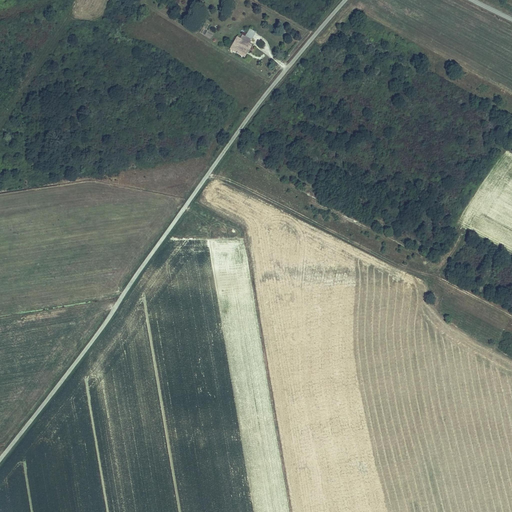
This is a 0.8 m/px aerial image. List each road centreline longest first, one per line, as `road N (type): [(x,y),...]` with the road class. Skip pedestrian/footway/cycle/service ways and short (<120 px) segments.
road 1 (unclassified): [(345,0),(261,99),(0,457)]
road 2 (track): [(207,173),(511,317)]
road 3 (track): [(125,288),(182,511)]
